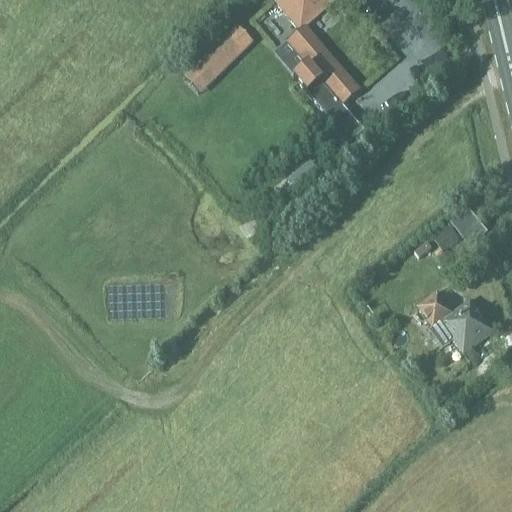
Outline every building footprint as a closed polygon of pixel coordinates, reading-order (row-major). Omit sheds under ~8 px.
[(277,0),(273,5),(298,34),(286,45),(306,68),(301,72),(292,80),(295,83),(326,119),(333,127),(328,132),(344,150),(364,133),(343,109),(361,93),(306,30),(340,0),(339,0),(277,0)] [(226,40),(226,41),(192,74),(184,82),(200,97),(208,88),(241,55),(226,40)] [(309,165),(286,185),(292,192),(301,185),(304,188),(306,190),(315,182),(313,180),(310,177),(315,172),(309,165)] [(442,256),(458,243),(449,230),(432,243),(442,256)] [(395,296),(385,282),(380,275),(362,288),(377,310),(384,304),(395,296)] [(437,296),(416,310),(433,333),(430,335),(442,351),(452,343),(464,358),(492,336),(493,335),(469,304),(452,318),(437,296)]
